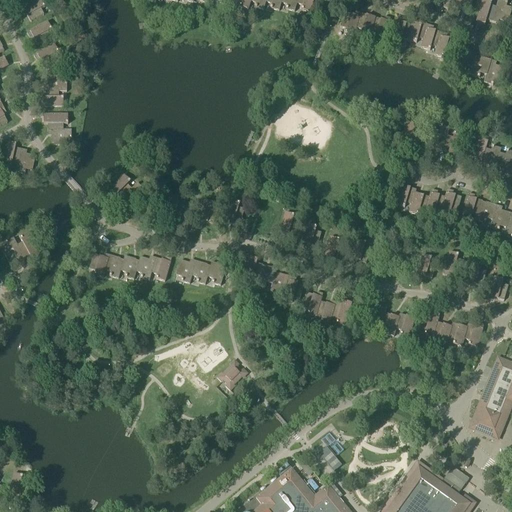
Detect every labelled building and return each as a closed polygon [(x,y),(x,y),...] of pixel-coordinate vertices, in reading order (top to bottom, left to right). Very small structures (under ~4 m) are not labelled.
[(45,8),(40,0),(38,0),(20,11),(23,16),(26,15),(30,23),(44,15),(41,10),(45,8)] [(249,10),(251,1),(251,0),(235,0),(235,1),(241,2),(239,7),(249,10)] [(265,10),(267,2),(266,2),(267,0),(251,0),(251,1),(256,3),(255,7),(265,10)] [(280,11),(282,3),(282,0),(267,0),(266,2),(267,2),(271,3),(270,8),(280,11)] [(295,12),(297,4),(298,0),(282,0),(282,3),(287,4),(286,9),(295,12)] [(298,0),(297,4),(303,5),(301,10),(311,13),(314,0),(298,0)] [(448,5),(453,7),(455,0),(440,0),(438,8),(446,11),(448,5)] [(455,0),(453,7),(460,9),(461,6),(470,9),(472,0),(455,0)] [(491,2),(485,0),(481,0),(475,22),(484,25),(485,20),(491,22),(495,7),(490,6),(491,2)] [(498,0),(497,0),(495,7),(491,22),(497,24),(498,21),(507,24),(511,9),(505,7),(506,2),(498,0)] [(354,36),(356,29),(360,14),(354,12),(353,16),(344,13),(340,28),(346,29),(345,34),(354,36)] [(370,38),(371,33),(375,18),(360,14),(356,29),(361,30),(360,35),(370,38)] [(384,42),(390,19),(384,17),(383,20),(375,18),(371,33),(376,34),(374,39),(384,42)] [(398,18),(391,41),(400,44),(402,40),(407,41),(411,26),(403,24),(404,20),(398,18)] [(413,21),(411,26),(407,41),(416,44),(417,39),(423,40),(427,26),(413,21)] [(52,30),(47,22),(27,34),(30,39),(33,38),(37,46),(51,38),(48,33),(52,30)] [(431,45),(437,47),(441,34),(432,31),(433,27),(427,26),(423,40),(420,48),(429,51),(431,45)] [(441,34),(437,47),(434,56),(443,59),(444,54),(450,56),(455,41),(446,39),(447,35),(441,34)] [(59,53),(54,45),(34,56),(37,62),(40,60),(44,68),(58,61),(55,55),(59,53)] [(467,66),(473,67),(476,58),(477,53),(468,51),(469,48),(463,46),(457,69),(465,71),(467,66)] [(0,60),(0,71),(8,66),(4,58),(0,60)] [(480,74),(486,75),(490,61),(479,58),(479,59),(476,58),(473,67),(470,76),(479,79),(480,74)] [(490,61),(486,75),(483,83),(492,86),(494,81),(500,83),(504,69),(495,66),(496,63),(490,61)] [(44,92),(58,92),(67,92),(67,83),(62,83),(62,77),(46,77),(46,86),(44,86),(44,92)] [(58,98),(58,92),(44,92),(44,99),(39,99),(39,108),(64,108),(64,98),(58,98)] [(49,124),(49,130),(63,130),(63,124),(68,124),(68,115),(44,115),(44,124),(49,124)] [(413,148),(419,146),(412,123),(403,126),(404,131),(399,132),(403,147),(412,144),(413,148)] [(443,151),(447,138),(449,129),(440,126),(439,131),(433,129),(429,143),(438,146),(437,149),(443,151)] [(72,130),(63,130),(49,130),(49,137),(51,137),(51,146),(67,146),(67,139),(72,139),(72,130)] [(452,139),(447,138),(443,151),(448,153),(447,157),(456,160),(463,137),(454,134),(452,139)] [(480,164),(485,149),(488,142),(479,139),(477,143),(471,142),(467,156),(476,159),(475,163),(480,164)] [(12,164),(18,165),(21,150),(15,149),(16,144),(6,142),(1,166),(11,168),(12,164)] [(495,168),(499,154),(501,150),(492,147),(491,151),(485,149),(480,164),(492,168),(492,167),(495,168)] [(21,150),(18,165),(16,173),(25,175),(26,170),(32,171),(35,157),(26,155),(27,151),(21,150)] [(508,175),(511,163),(511,152),(507,151),(505,156),(499,154),(495,168),(504,171),(503,174),(508,175)] [(121,200),(131,189),(127,186),(130,182),(123,175),(107,193),(114,200),(117,197),(121,200)] [(402,183),(395,206),(404,209),(406,203),(411,205),(415,194),(416,191),(407,188),(408,185),(402,183)] [(137,184),(131,189),(121,200),(125,205),(127,203),(134,209),(145,198),(140,194),(144,190),(137,184)] [(440,212),(444,199),(436,196),(437,192),(431,190),(429,198),(424,213),(434,216),(435,211),(440,212)] [(447,190),(444,199),(440,212),(450,216),(451,211),(457,213),(461,198),(453,195),(454,192),(447,190)] [(429,198),(415,194),(411,205),(408,213),(418,216),(419,211),(424,213),(429,198)] [(472,215),(477,216),(478,217),(482,203),(482,202),(474,199),(475,196),(469,194),(461,216),(471,219),(472,215)] [(172,225),(176,211),(179,203),(170,200),(168,205),(162,203),(157,218),(166,221),(166,223),(172,225)] [(212,208),(213,204),(204,201),(197,224),(203,226),(204,222),(213,225),(218,210),(212,208)] [(238,208),(239,204),(231,201),(224,224),(230,226),(231,222),(240,225),(244,210),(238,208)] [(485,204),(482,203),(478,217),(477,216),(475,221),(485,224),(487,219),(492,221),(497,206),(486,202),(485,204)] [(499,227),(506,229),(510,214),(501,211),(503,208),(497,206),(492,221),(489,228),(497,231),(499,227)] [(182,212),(176,211),(172,225),(177,227),(176,231),(185,234),(192,211),(183,208),(182,212)] [(293,220),(294,216),(285,213),(278,236),(285,238),(285,234),(294,237),(299,222),(293,220)] [(511,233),(511,214),(510,214),(506,229),(503,236),(510,238),(511,233)] [(315,232),(316,228),(308,225),(301,248),(307,249),(308,246),(317,249),(321,234),(315,232)] [(22,243),(17,246),(24,259),(30,257),(32,261),(40,256),(28,235),(20,240),(22,243)] [(337,244),(339,240),(330,237),(323,260),(329,262),(330,258),(339,261),(343,246),(337,244)] [(19,262),(24,259),(17,246),(13,238),(4,243),(7,247),(2,250),(10,263),(18,259),(19,262)] [(364,248),(366,243),(357,241),(350,263),(356,265),(357,262),(366,264),(370,249),(364,248)] [(456,259),(458,255),(449,252),(442,275),(448,277),(449,273),(458,276),(462,261),(456,259)] [(104,279),(106,271),(110,256),(103,254),(102,258),(93,255),(89,270),(95,271),(94,276),(104,279)] [(110,256),(106,271),(111,272),(110,277),(118,279),(121,271),(123,261),(120,260),(120,259),(110,256)] [(429,262),(431,258),(422,256),(415,278),(421,280),(422,276),(431,279),(435,264),(429,262)] [(125,257),(123,261),(121,271),(126,273),(125,278),(134,280),(136,272),(139,262),(135,261),(135,260),(125,257)] [(149,281),(152,273),(156,259),(150,257),(149,261),(140,258),(139,262),(136,272),(142,274),(141,279),(149,281)] [(252,278),(258,280),(262,267),(263,266),(256,264),(258,260),(248,257),(241,280),(251,283),(252,278)] [(156,259),(152,273),(157,274),(156,279),(165,282),(171,260),(165,258),(164,261),(156,259)] [(190,285),(192,277),(196,262),(191,260),(189,264),(181,261),(176,276),(181,278),(180,282),(190,285)] [(211,263),(210,267),(207,277),(208,278),(213,279),(212,284),(220,286),(227,263),(219,261),(218,265),(211,263)] [(206,265),(196,262),(192,277),(197,278),(196,283),(205,286),(208,278),(207,277),(210,267),(206,266),(206,265)] [(480,270),(481,266),(472,263),(466,286),(472,288),(473,284),(481,287),(486,272),(480,270)] [(265,268),(262,267),(258,280),(256,286),(265,289),(266,283),(272,285),(276,274),(277,270),(266,267),(265,268)] [(280,291),(286,293),(290,278),(279,274),(279,275),(276,274),(272,285),(270,292),(279,295),(280,291)] [(297,280),(290,278),(286,293),(283,301),(292,304),(294,298),(300,300),(304,286),(296,283),(297,280)] [(502,284),(503,280),(494,278),(488,300),(494,302),(495,299),(504,301),(508,286),(502,284)] [(316,317),(321,302),(323,294),(317,292),(315,296),(307,294),(302,309),(308,310),(307,315),(316,317)] [(336,304),(332,318),(337,320),(336,324),(345,327),(351,303),(343,301),(341,305),(336,304)] [(329,305),(321,302),(316,317),(322,319),(320,324),(330,326),(332,318),(336,304),(330,302),(329,305)] [(381,328),(385,314),(387,306),(381,304),(380,308),(371,305),(366,320),(373,321),(371,326),(381,328)] [(433,338),(437,323),(440,315),(433,313),(432,317),(424,314),(419,329),(425,331),(424,336),(433,338)] [(385,314),(381,328),(386,330),(385,334),(394,337),(396,330),(400,317),(399,317),(393,315),(393,316),(385,314)] [(400,317),(396,330),(401,331),(400,335),(409,338),(415,316),(410,314),(409,317),(399,315),(399,317),(400,317)] [(444,325),(437,323),(433,338),(438,340),(437,345),(446,347),(449,338),(453,326),(451,326),(445,324),(444,325)] [(462,348),(465,340),(468,328),(467,327),(461,325),(461,327),(452,324),(451,326),(453,326),(449,338),(454,340),(452,345),(462,348)] [(468,346),(477,349),(483,329),(467,325),(467,327),(468,328),(465,340),(469,341),(468,346)] [(484,397),(471,428),(497,439),(511,401),(511,364),(497,358),(482,396),(484,397)] [(222,375),(221,374),(216,379),(221,384),(223,382),(227,386),(225,387),(230,392),(235,388),(234,386),(242,378),(243,379),(247,375),(243,370),(241,371),(238,367),(239,366),(234,361),(229,365),(231,367),(222,375)] [(290,469),(286,464),(275,473),(280,478),(290,469)] [(464,511),(470,505),(457,496),(469,480),(452,468),(441,484),(418,468),(394,501),(391,499),(381,511),(464,511)] [(348,511),(349,511),(328,486),(314,498),(291,470),(256,499),(262,506),(254,511),(348,511)] [(22,477),(14,474),(7,496),(14,498),(14,496),(23,498),(27,483),(21,481),(22,477)]
